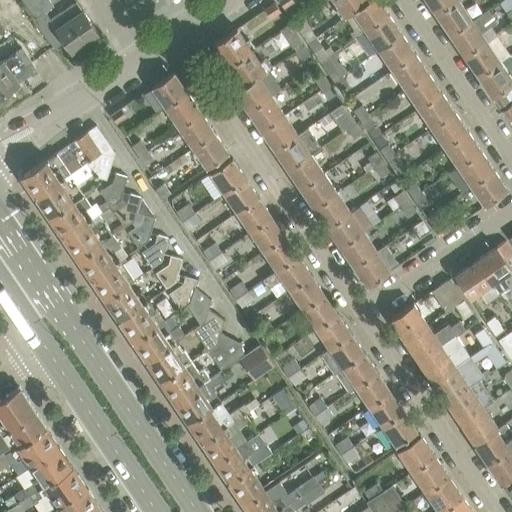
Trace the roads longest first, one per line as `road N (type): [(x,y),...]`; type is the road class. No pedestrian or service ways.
road 1 (secondary): [(197,511),(0,217)]
road 2 (residential): [(364,314),(170,30)]
road 3 (residential): [(498,511),(364,314)]
road 4 (unclassified): [(0,140),(170,30)]
road 5 (secondary): [(49,346),(158,511)]
road 6 (residential): [(511,162),(403,0)]
road 7 (residential): [(364,314),(511,213)]
